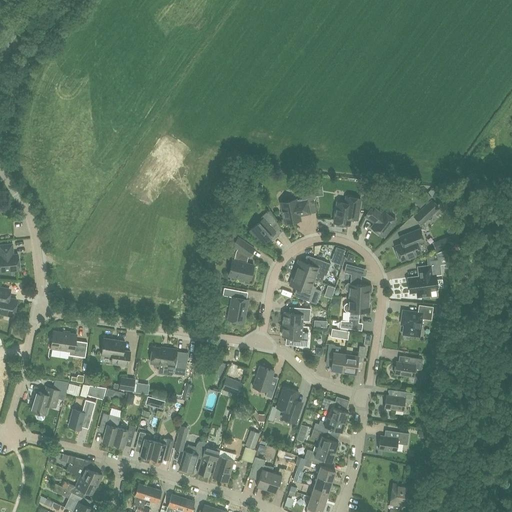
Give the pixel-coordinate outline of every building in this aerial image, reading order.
[(301,194),(302,199),(315,197),(314,188),(307,189),(307,193),(301,194)] [(439,202),(444,197),(439,192),(433,197),(439,202)] [(337,202),(334,223),(349,225),(350,219),(357,220),(361,199),(346,197),(345,203),(337,202)] [(281,202),(285,223),(300,220),(299,215),(303,215),(311,214),(308,200),(301,201),(301,199),(296,200),(296,199),(281,202)] [(421,225),(439,208),(431,199),(413,216),(421,225)] [(373,206),(366,215),(375,223),(372,227),(374,229),(374,232),(379,235),(381,235),(384,237),(396,220),(384,211),(382,213),(373,206)] [(422,224),(429,233),(449,219),(442,209),(422,224)] [(262,219),(250,230),(262,244),(269,238),(271,240),(277,235),(271,227),(277,222),(269,210),(261,217),(262,219)] [(427,250),(419,229),(405,235),(407,239),(405,240),(404,243),(395,246),(396,248),(395,251),(397,257),(400,258),(401,260),(427,250)] [(452,245),(448,236),(432,242),(436,251),(452,245)] [(232,260),(228,275),(250,281),(254,265),(245,263),(247,258),(248,256),(249,257),(255,249),(238,237),(232,245),(238,249),(236,251),(234,260),(232,260)] [(0,244),(0,252),(0,255),(0,270),(20,269),(18,254),(11,254),(11,251),(13,251),(12,244),(0,244)] [(331,261),(342,265),(345,257),(343,256),(345,250),(336,247),(334,253),(331,261)] [(436,279),(435,274),(432,274),(431,265),(439,264),(437,252),(426,257),(427,265),(418,267),(419,276),(408,278),(410,293),(417,292),(417,297),(422,296),(423,302),(439,303),(438,298),(431,299),(429,290),(437,289),(437,288),(443,287),(442,279),(436,279)] [(296,273),(314,280),(321,282),(324,275),(326,276),(331,263),(318,259),(315,266),(298,260),(296,267),(298,268),(296,273)] [(346,264),(344,272),(350,274),(350,283),(348,283),(345,285),(345,289),(347,291),(348,291),(348,297),(368,298),(369,293),(371,293),(371,286),(358,285),(357,283),(357,276),(360,267),(346,264)] [(316,287),(312,285),(314,280),(296,273),(294,278),(292,278),(289,285),(305,291),(302,299),(316,304),(321,290),(315,288),(316,287)] [(209,292),(215,293),(215,292),(219,292),(220,287),(210,285),(209,292)] [(0,286),(0,312),(13,315),(17,299),(7,297),(9,289),(0,286)] [(240,291),(224,287),(223,295),(232,297),(227,319),(244,323),(248,299),(238,297),(240,291)] [(368,304),(368,298),(348,297),(348,300),(347,300),(347,303),(346,303),(344,305),(344,309),(346,312),(348,312),(348,320),(340,320),(339,327),(353,329),(354,322),(355,312),(357,311),(370,312),(370,304),(368,304)] [(420,337),(423,318),(431,319),(433,308),(433,306),(419,304),(418,311),(402,308),(400,320),(404,321),(404,326),(402,327),(402,332),(402,334),(402,335),(403,335),(404,336),(409,337),(410,336),(418,337),(420,337)] [(284,312),(283,324),(302,326),(302,320),(309,321),(310,309),(298,308),(298,314),(284,312)] [(302,326),(283,324),(282,336),(295,337),(294,345),(307,346),(308,332),(301,331),(302,326)] [(76,334),(53,330),(52,335),(50,335),(49,337),(48,340),(49,342),(51,343),(50,347),(69,350),(68,355),(84,357),(87,342),(75,340),(76,334)] [(101,354),(111,356),(110,364),(116,364),(116,363),(128,365),(130,351),(123,350),(124,341),(103,338),(101,354)] [(331,370),(343,371),(346,353),(340,352),(340,346),(334,346),(335,345),(329,344),(327,356),(332,357),(331,370)] [(346,353),(343,371),(355,373),(357,360),(363,361),(365,347),(359,346),(359,351),(352,350),(351,354),(346,353)] [(172,373),(185,375),(187,361),(175,360),(177,349),(166,347),(166,349),(153,347),(150,364),(168,367),(168,368),(173,369),(172,373)] [(413,377),(414,368),(421,369),(422,359),(409,357),(408,363),(396,361),(394,374),(413,377)] [(436,360),(435,368),(442,369),(443,361),(436,360)] [(209,362),(202,365),(205,372),(212,370),(209,362)] [(259,366),(252,386),(267,391),(265,396),(271,398),(275,387),(269,385),(274,370),(259,366)] [(237,374),(244,376),(247,369),(240,367),(237,374)] [(135,378),(121,376),(119,389),(133,391),(135,378)] [(234,393),(239,381),(226,376),(221,388),(234,393)] [(33,401),(30,410),(37,412),(36,417),(37,418),(42,420),(44,419),(45,414),(46,415),(48,405),(55,407),(58,398),(64,400),(68,382),(55,379),(52,388),(47,386),(45,393),(37,391),(34,402),(33,401)] [(133,391),(147,393),(148,383),(134,381),(133,391)] [(191,384),(185,382),(182,398),(188,400),(191,384)] [(86,394),(103,399),(106,387),(89,385),(86,394)] [(284,387),(277,408),(285,410),(282,419),(295,423),(300,407),(294,405),(298,392),(284,387)] [(123,392),(113,390),(111,396),(122,399),(123,392)] [(403,410),(404,402),(410,403),(412,392),(399,390),(398,397),(386,395),(384,407),(396,409),(395,413),(402,414),(403,410)] [(147,403),(163,408),(165,401),(149,397),(147,403)] [(329,411),(328,416),(345,422),(348,412),(334,407),(336,401),(324,398),(322,404),(325,404),(324,409),(329,411)] [(83,418),(86,419),(90,420),(95,402),(85,399),(82,411),(73,409),(69,426),(81,429),(83,418)] [(247,408),(239,407),(238,414),(246,415),(247,408)] [(102,440),(114,444),(119,427),(117,427),(120,417),(103,413),(99,427),(105,429),(102,440)] [(345,422),(328,416),(326,422),(320,420),(319,424),(315,422),(313,428),(324,431),(326,426),(341,431),(345,422)] [(308,426),(302,424),(300,430),(306,432),(308,426)] [(128,430),(119,427),(114,444),(124,446),(127,435),(133,437),(136,426),(130,425),(128,430)] [(174,449),(182,451),(189,427),(180,425),(174,449)] [(324,431),(313,428),(310,437),(320,440),(318,446),(335,451),(338,442),(323,437),(324,431)] [(259,433),(250,430),(245,446),(254,449),(259,433)] [(396,451),(397,443),(407,444),(408,433),(385,430),(384,438),(380,438),(378,449),(396,451)] [(150,457),(155,441),(150,440),(151,436),(150,434),(140,431),(137,441),(143,443),(140,454),(150,457)] [(161,442),(155,441),(150,457),(162,460),(165,449),(171,450),(173,440),(163,438),(162,439),(161,442)] [(197,457),(202,459),(205,447),(207,442),(203,441),(199,441),(197,444),(196,447),(188,445),(186,451),(184,451),(180,467),(193,471),(197,457)] [(256,485),(266,488),(271,471),(270,471),(272,466),(269,465),(265,465),(264,464),(265,459),(258,457),(259,451),(264,452),(266,446),(259,444),(255,456),(248,476),(255,478),(255,477),(258,478),(256,485)] [(212,462),(216,463),(218,455),(220,451),(218,450),(206,446),(206,447),(205,447),(202,459),(198,472),(209,475),(212,462)] [(332,461),(335,451),(318,446),(316,452),(308,449),(305,457),(323,463),(324,459),(332,461)] [(220,451),(218,455),(216,463),(212,476),(228,481),(234,460),(235,454),(220,450),(220,451)] [(402,457),(409,458),(410,450),(403,450),(402,457)] [(80,476),(98,485),(102,474),(83,465),(85,459),(69,454),(67,462),(72,463),(68,471),(72,472),(80,476)] [(298,465),(303,467),(306,459),(297,456),(295,464),(298,465)] [(409,465),(407,477),(421,480),(423,467),(409,465)] [(321,466),(318,476),(332,481),(336,471),(321,466)] [(278,473),(271,471),(266,488),(276,492),(280,479),(287,482),(291,470),(284,468),(283,469),(280,467),(278,473)] [(98,485),(80,476),(76,486),(69,483),(66,488),(76,493),(78,487),(93,494),(98,485)] [(329,491),(332,481),(318,476),(314,487),(329,491)] [(146,499),(150,486),(138,483),(134,495),(135,495),(133,505),(134,505),(133,510),(136,510),(135,511),(137,511),(133,511),(128,511),(127,511),(141,511),(144,506),(143,506),(145,498),(146,499)] [(390,504),(394,504),(393,509),(391,509),(390,511),(403,511),(404,511),(402,510),(403,506),(408,506),(411,486),(393,483),(390,504)] [(150,486),(146,499),(157,502),(161,490),(150,486)] [(329,491),(314,487),(311,497),(325,502),(329,491)] [(69,508),(69,509),(75,511),(93,511),(95,509),(80,501),(82,496),(76,493),(66,488),(64,492),(65,496),(69,497),(78,501),(73,510),(69,508)] [(179,509),(183,497),(171,494),(167,506),(179,509)] [(177,511),(194,511),(195,509),(192,508),(195,501),(183,497),(179,509),(177,511)] [(321,511),(325,502),(311,497),(307,507),(308,507),(306,511),(318,511),(319,511),(321,511)]
